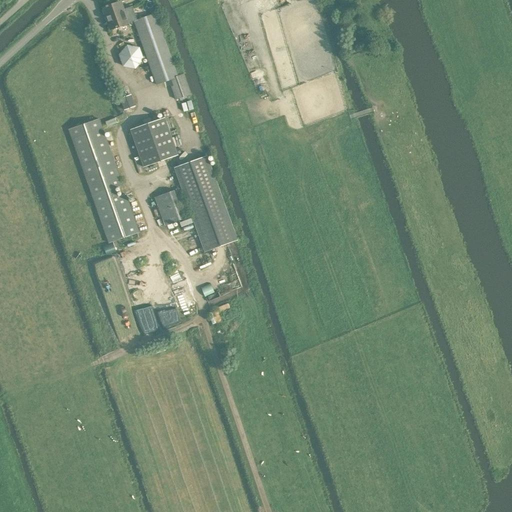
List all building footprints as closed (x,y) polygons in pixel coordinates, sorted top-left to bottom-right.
[(176,99),(191,94),(184,74),(178,76),(167,44),(163,33),(156,13),(141,19),(136,5),(127,9),(127,10),(125,11),(121,1),(103,8),(111,30),(129,23),(134,21),(157,85),(169,80),(176,99)] [(119,55),(123,67),(135,69),(144,59),(140,47),(127,45),(119,55)] [(131,95),(121,99),(125,110),(135,106),(131,95)] [(131,130),(144,167),(178,155),(165,118),(131,130)] [(69,130),(109,243),(140,232),(126,194),(118,197),(115,188),(123,185),(100,119),(69,130)] [(205,252),(238,240),(208,156),(175,168),(205,252)] [(175,190),(155,198),(165,226),(185,219),(175,190)]
